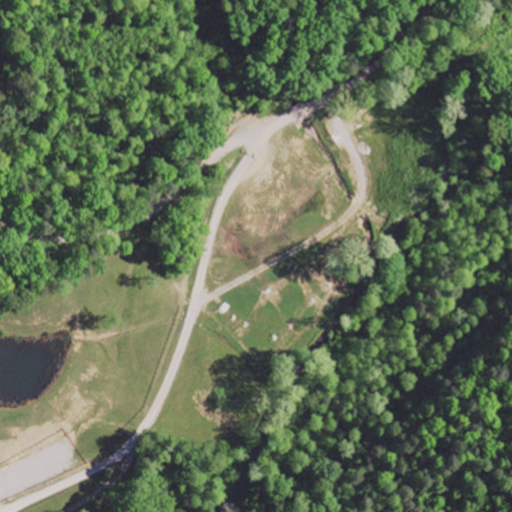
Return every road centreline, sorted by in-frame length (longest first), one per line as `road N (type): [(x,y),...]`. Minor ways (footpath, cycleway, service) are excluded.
road 1 (residential): [(256,131),(242,173),(220,203),(173,366),(137,440),(5,511)]
road 2 (track): [(0,222),(69,239),(116,229),(256,131)]
road 3 (residential): [(256,131),(353,81),(434,0)]
